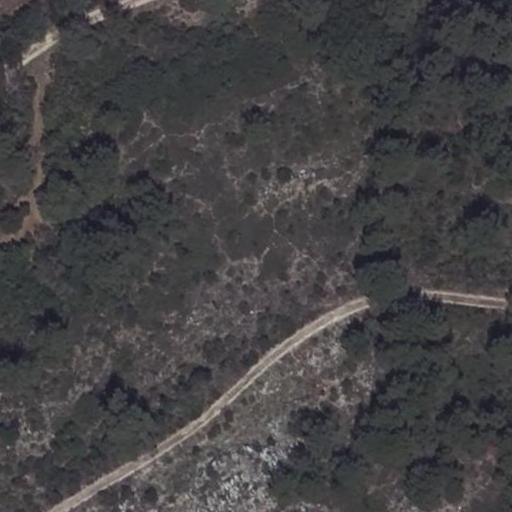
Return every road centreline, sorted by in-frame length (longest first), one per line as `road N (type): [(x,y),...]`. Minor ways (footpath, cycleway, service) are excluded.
road 1 (track): [(511,306),(414,295),(310,328),(187,426),(56,511)]
road 2 (track): [(132,0),(32,50),(0,77)]
